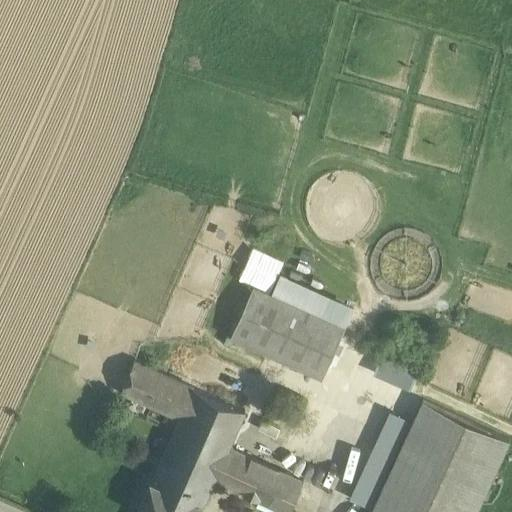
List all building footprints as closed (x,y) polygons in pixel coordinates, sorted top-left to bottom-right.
[(280,274),(271,294),(344,326),(353,307),(280,274)] [(271,294),(252,285),(231,333),(322,374),(344,326),(271,294)] [(382,356),(377,367),(410,382),(415,371),(382,356)] [(193,386),(136,360),(136,359),(134,359),(120,391),(121,391),(122,391),(179,417),(193,386)] [(408,387),(410,382),(377,367),(374,372),(408,387)] [(244,409),(193,386),(179,417),(161,456),(213,479),(214,477),(228,445),(244,409)] [(423,398),(369,511),(475,511),(509,438),(423,398)] [(371,505),(410,421),(389,411),(350,495),(371,505)] [(269,439),(265,448),(297,463),(302,454),(269,439)] [(301,478),(228,445),(214,477),(242,490),(242,491),(258,499),(259,497),(287,510),(286,510),(288,511),(303,478),(301,477),(301,478)] [(198,511),(213,479),(161,456),(160,460),(159,460),(137,510),(141,511),(198,511)]
